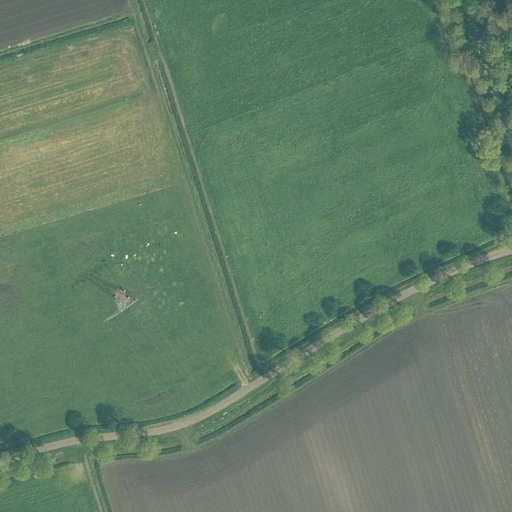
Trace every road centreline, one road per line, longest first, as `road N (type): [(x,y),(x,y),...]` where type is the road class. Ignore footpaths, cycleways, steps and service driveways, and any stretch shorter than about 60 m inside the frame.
road 1 (unclassified): [(0,461),(202,415),(363,316),(511,248)]
road 2 (unclassified): [(511,143),(483,59),(487,30),(511,15)]
